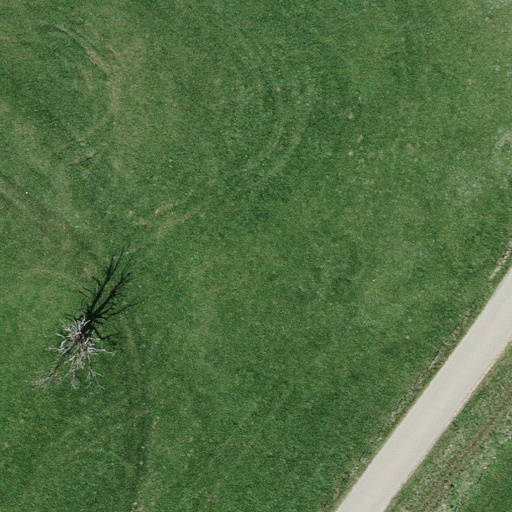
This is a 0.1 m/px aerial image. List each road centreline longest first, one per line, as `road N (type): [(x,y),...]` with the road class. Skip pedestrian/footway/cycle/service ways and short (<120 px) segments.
road 1 (track): [(0,183),(89,259),(116,311),(140,376),(123,511)]
road 2 (unclassified): [(362,511),(511,306)]
